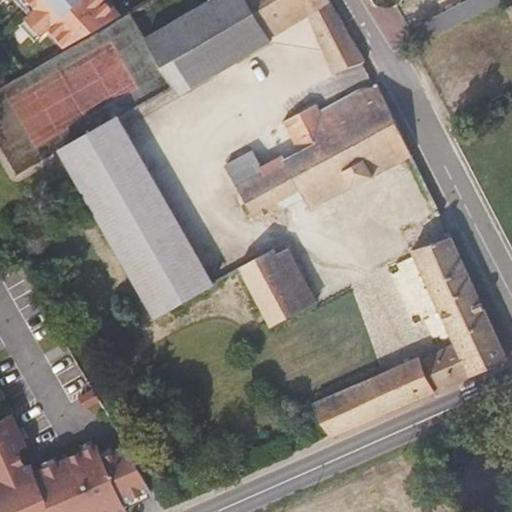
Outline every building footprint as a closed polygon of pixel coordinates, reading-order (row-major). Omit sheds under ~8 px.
[(16,0),(31,15),(25,20),(41,36),(47,29),(64,47),(85,33),(86,35),(109,20),(110,22),(122,14),(108,0),(16,0)] [(217,0),(154,35),(184,90),(275,39),(270,30),(298,16),(331,77),(364,59),(332,0),(217,0)] [(470,0),(422,24),(429,40),(505,0),(470,0)] [(406,159),(411,156),(394,115),(378,86),(330,105),(324,94),(286,113),(298,136),(276,148),(283,161),(298,189),(306,204),(371,171),(374,176),(394,165),(392,161),(403,154),(406,159)] [(154,316),(212,284),(125,121),(117,126),(69,154),(154,316)] [(254,213),(279,199),(264,171),(254,152),(229,166),(254,213)] [(279,199),(298,189),(283,161),(264,171),(279,199)] [(429,221),(438,217),(417,169),(411,172),(420,193),(417,194),(429,221)] [(445,342),(449,350),(433,357),(417,365),(413,356),(310,402),(326,438),(406,401),(499,361),(469,291),(445,234),(405,252),(445,342)] [(275,252),(271,246),(239,263),(241,268),(270,327),(305,310),(297,293),(307,288),(287,246),(275,252)] [(316,305),(307,288),(297,293),(305,310),(316,305)] [(449,350),(445,342),(430,349),(433,357),(449,350)] [(97,400),(91,388),(76,396),(82,407),(97,400)] [(128,499),(144,492),(141,487),(121,449),(121,448),(104,455),(96,458),(86,463),(80,451),(28,474),(24,465),(19,467),(8,443),(22,437),(17,428),(4,434),(0,425),(0,511),(105,511),(104,510),(115,505),(128,499)] [(90,445),(80,451),(86,463),(96,458),(90,445)]
